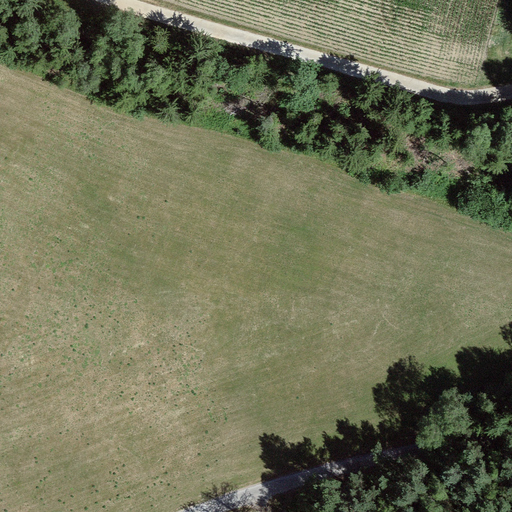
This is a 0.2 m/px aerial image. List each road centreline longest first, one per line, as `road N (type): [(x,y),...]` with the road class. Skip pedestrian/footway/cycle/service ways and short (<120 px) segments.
road 1 (track): [(73,0),(447,95),(511,90)]
road 2 (track): [(511,426),(335,468),(203,511)]
